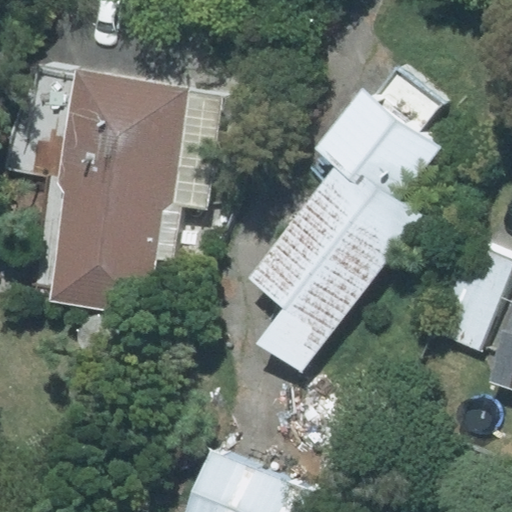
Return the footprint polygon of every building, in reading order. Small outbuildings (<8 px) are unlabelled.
[(351,149),(374,167),(281,278),(320,310),(292,343),(325,371),(450,217),(430,201),(476,145),(450,124),(467,104),(461,98),(476,80),(436,47),(351,149)] [(253,98),(113,69),(88,186),(96,187),(71,302),(165,322),(178,260),(193,263),(206,203),(231,208),(253,98)] [(447,331),(496,351),(511,310),(511,271),(478,258),(447,331)] [(443,342),(409,328),(379,401),(415,415),(443,342)] [(316,511),(325,492),(230,452),(204,511),(316,511)]
